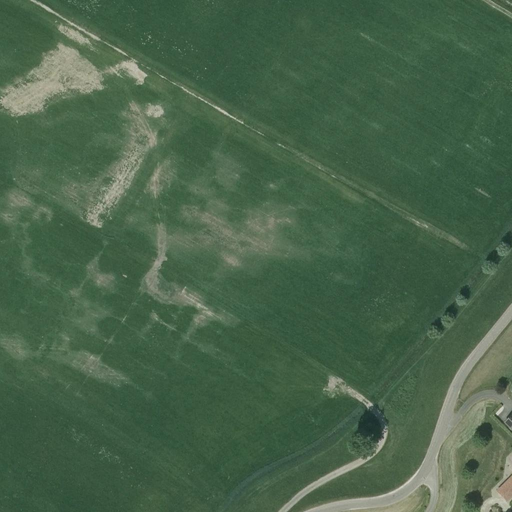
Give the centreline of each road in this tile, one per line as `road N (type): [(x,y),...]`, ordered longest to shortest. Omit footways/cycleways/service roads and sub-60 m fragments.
road 1 (unclassified): [(313,511),(396,493),(420,473),(458,376),(511,309)]
road 2 (track): [(361,402),(377,413),(384,432),(367,457),(313,484),(281,511)]
